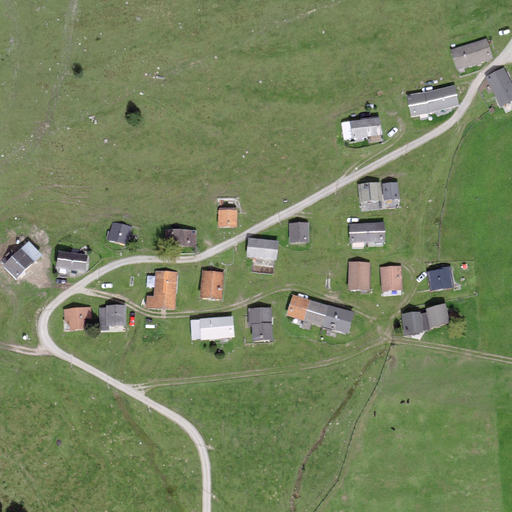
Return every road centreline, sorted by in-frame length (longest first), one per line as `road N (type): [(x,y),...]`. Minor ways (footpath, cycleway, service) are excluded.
road 1 (track): [(511,46),(435,132),(197,258),(127,261),(73,288),(45,315),(51,347)]
road 2 (track): [(73,288),(165,315),(296,288),(372,317),(397,341),(511,361)]
road 3 (track): [(397,341),(312,365),(123,389)]
road 4 (track): [(207,511),(204,454),(192,430),(51,347)]
